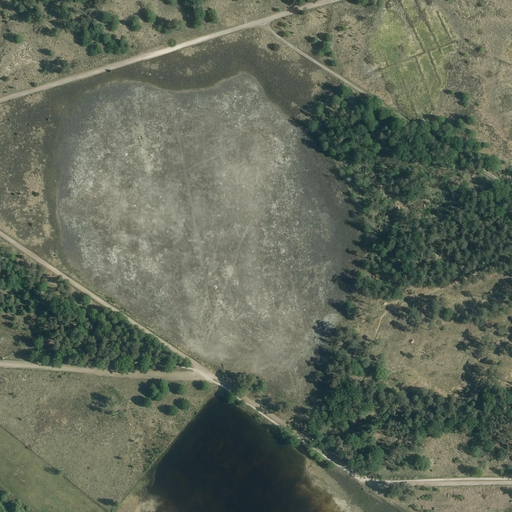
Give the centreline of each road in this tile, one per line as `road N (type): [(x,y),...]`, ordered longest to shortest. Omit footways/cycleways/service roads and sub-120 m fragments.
road 1 (track): [(511,190),(261,21)]
road 2 (track): [(0,100),(261,21)]
road 3 (track): [(278,420),(375,485),(511,481)]
road 4 (track): [(205,371),(0,233)]
road 5 (track): [(0,364),(169,376),(205,371)]
road 6 (track): [(386,310),(511,257)]
